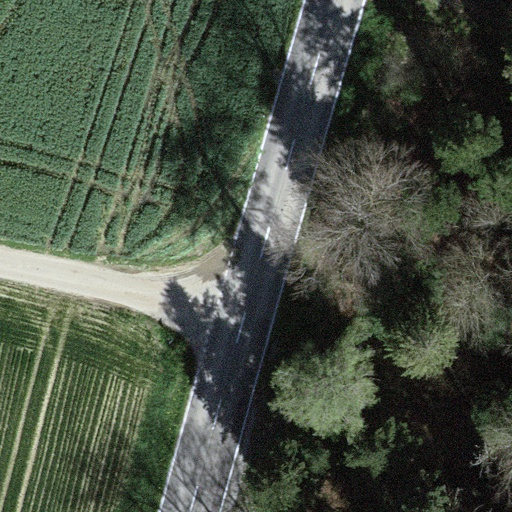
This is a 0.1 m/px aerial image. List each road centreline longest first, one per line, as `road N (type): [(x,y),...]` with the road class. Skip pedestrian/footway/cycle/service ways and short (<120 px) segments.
road 1 (secondary): [(244,317),(335,0)]
road 2 (unclassified): [(0,263),(244,317)]
road 3 (secondary): [(190,511),(244,317)]
